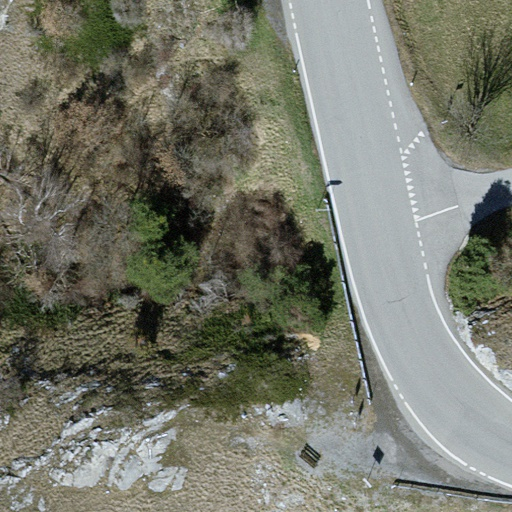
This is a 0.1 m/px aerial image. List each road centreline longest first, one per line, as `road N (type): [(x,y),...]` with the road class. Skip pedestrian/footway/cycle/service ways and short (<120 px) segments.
road 1 (tertiary): [(511,444),(472,417),(427,366),(405,326),(377,236)]
road 2 (tertiary): [(377,236),(329,0)]
road 3 (unclassified): [(511,184),(377,236)]
